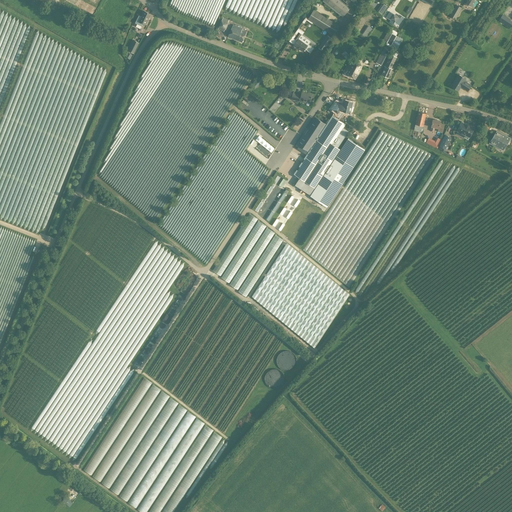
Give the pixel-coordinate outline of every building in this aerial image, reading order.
[(322,0),(323,1),(322,1),(342,17),(349,8),(353,2),(354,0),(322,0)] [(456,4),(449,16),(455,19),(462,8),(456,4)] [(334,35),(339,26),(313,10),(308,19),(334,35)] [(150,14),(144,11),(142,17),(139,15),(135,23),(138,24),(142,26),(143,23),(145,24),(150,14)] [(402,20),(389,12),(386,17),(399,26),(402,20)] [(511,20),(503,14),(499,20),(510,27),(511,23),(511,20)] [(222,20),(221,20),(218,27),(219,27),(218,29),(224,32),(225,29),(225,30),(228,23),(228,22),(229,20),(223,17),(222,20)] [(242,28),(233,24),(228,36),(242,42),(246,32),(242,30),(242,28)] [(361,34),(366,38),(373,29),(368,25),(361,34)] [(297,48),(298,47),(303,51),(307,45),(299,39),(302,35),(298,32),(294,38),(297,40),(293,45),(297,48)] [(391,48),(397,37),(397,36),(389,32),(383,43),(386,45),(376,63),(381,66),(391,48)] [(322,43),(326,46),(332,39),(327,36),(322,43)] [(402,40),(397,37),(391,48),(396,51),(402,40)] [(134,40),(128,51),(134,53),(139,43),(134,40)] [(392,69),(391,69),(397,57),(390,54),(384,66),(385,66),(382,75),(388,77),(392,69)] [(355,79),(362,66),(353,61),(346,74),(355,79)] [(457,74),(450,86),(458,90),(460,87),(467,91),(470,85),(464,81),(465,79),(457,74)] [(257,86),(262,80),(258,77),(253,83),(257,86)] [(293,93),(291,99),(306,103),(306,102),(310,103),(312,95),(302,92),(301,95),(293,93)] [(350,113),(352,103),(344,100),(343,103),(337,102),(331,108),(334,110),(333,115),(332,115),(326,124),(314,116),(306,128),(308,129),(304,134),(303,133),(296,144),(308,152),(299,166),(300,167),(297,170),(296,169),(294,174),(299,177),(294,185),(327,207),(364,149),(348,138),(315,188),(315,187),(340,149),(338,148),(349,131),(343,127),(345,124),(339,119),(344,111),(350,113)] [(423,126),(426,114),(418,111),(415,124),(414,130),(422,132),(423,126)] [(434,132),(435,128),(438,128),(439,128),(438,131),(442,132),(444,127),(444,125),(442,125),(440,124),(441,121),(440,121),(433,119),(432,127),(431,127),(430,131),(434,132)] [(470,137),(474,128),(470,126),(466,124),(461,122),(457,131),(470,137)] [(490,125),(485,122),(482,128),(487,131),(490,125)] [(427,171),(434,154),(381,130),(378,136),(381,136),(381,138),(385,138),(388,140),(388,142),(390,142),(392,139),(391,144),(395,144),(395,146),(404,147),(404,149),(406,149),(406,152),(409,152),(408,155),(411,156),(410,159),(414,161),(414,160),(417,161),(417,164),(419,165),(420,165),(422,166),(422,168),(427,171)] [(490,143),(503,150),(510,138),(496,131),(490,143)] [(482,135),(477,133),(472,144),(477,146),(482,135)] [(444,152),(446,149),(451,138),(445,135),(440,146),(438,149),(444,152)] [(429,139),(426,144),(437,149),(442,140),(437,138),(435,142),(429,139)] [(277,175),(254,210),(258,212),(280,177),(277,175)] [(229,266),(256,217),(248,213),(222,260),(223,260),(222,262),(229,266)] [(257,220),(221,278),(229,283),(265,225),(257,220)] [(266,227),(230,285),(238,290),(274,232),(266,227)] [(239,292),(247,297),(282,239),(274,234),(239,292)] [(349,294),(287,243),(252,296),(314,347),(349,294)] [(283,352),(283,367),(294,367),(294,352),(283,352)] [(275,374),(272,375),(272,385),(282,385),(282,373),(275,373),(275,374)] [(143,378),(124,410),(126,411),(124,415),(126,415),(124,419),(128,421),(151,382),(143,378)] [(122,452),(158,388),(152,385),(140,406),(139,409),(138,411),(137,412),(139,415),(138,417),(136,419),(134,423),(133,428),(132,428),(130,429),(130,430),(127,432),(127,434),(123,437),(121,435),(121,437),(123,438),(121,441),(119,440),(116,443),(115,446),(116,447),(119,441),(117,447),(118,448),(114,451),(122,452)] [(145,452),(147,453),(177,402),(169,398),(118,484),(120,485),(118,488),(122,490),(145,452)] [(130,504),(138,508),(180,439),(182,439),(195,416),(189,412),(188,412),(181,423),(181,435),(176,435),(176,427),(130,504)] [(205,426),(191,450),(198,454),(213,430),(205,426)] [(213,432),(205,451),(213,454),(221,436),(213,432)] [(97,467),(104,454),(96,450),(91,460),(90,463),(97,467)] [(104,469),(107,471),(118,455),(111,450),(99,466),(104,469)] [(159,506),(162,508),(182,477),(177,474),(171,483),(169,482),(167,485),(157,502),(160,503),(159,506)] [(68,495),(72,498),(77,492),(73,489),(68,495)] [(73,502),(66,498),(63,502),(70,507),(73,502)]
